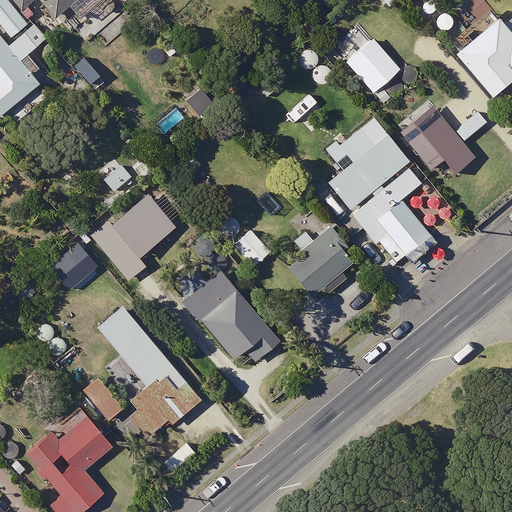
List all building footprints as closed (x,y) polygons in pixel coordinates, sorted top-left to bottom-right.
[(6,39),(16,31),(31,49),(46,37),(30,17),(23,23),(4,0),(0,0),(0,113),(40,80),(6,39)] [(72,0),(37,0),(52,17),(72,0)] [(103,0),(81,0),(78,3),(95,22),(110,8),(103,0)] [(476,0),(458,16),(477,38),(458,54),(495,97),(511,82),(511,18),(504,25),(499,19),(483,0),(476,0)] [(396,69),(369,38),(342,62),(369,93),(396,69)] [(422,68),(412,57),(395,72),(404,83),(422,68)] [(471,157),(436,113),(402,139),(426,169),(440,158),(451,173),(471,157)] [(319,152),(336,173),(326,181),(392,262),(401,255),(407,263),(432,242),(398,200),(419,183),(403,164),(406,162),(383,134),(349,162),(332,142),(319,152)] [(153,167),(142,155),(129,165),(140,178),(153,167)] [(128,177),(112,158),(95,172),(111,191),(128,177)] [(172,227),(143,191),(88,236),(124,280),(142,265),(135,258),(172,227)] [(352,259),(309,207),(291,222),(299,233),(291,240),(304,256),(288,270),(308,294),(314,289),(320,296),(340,280),(334,274),(352,259)] [(235,218),(218,217),(218,234),(234,235),(235,218)] [(264,253),(247,231),(231,243),(247,266),(264,253)] [(275,341),(219,276),(204,288),(200,283),(180,300),(230,359),(246,345),(257,357),(275,341)] [(156,349),(120,305),(94,327),(144,387),(129,399),(135,407),(126,415),(144,438),(166,420),(169,423),(200,397),(158,347),(156,349)] [(67,346),(43,320),(32,331),(56,356),(67,346)] [(120,407),(94,377),(79,390),(105,420),(120,407)] [(109,446),(83,415),(59,435),(42,438),(23,454),(58,496),(47,505),(52,511),(77,511),(99,494),(80,470),(109,446)]
